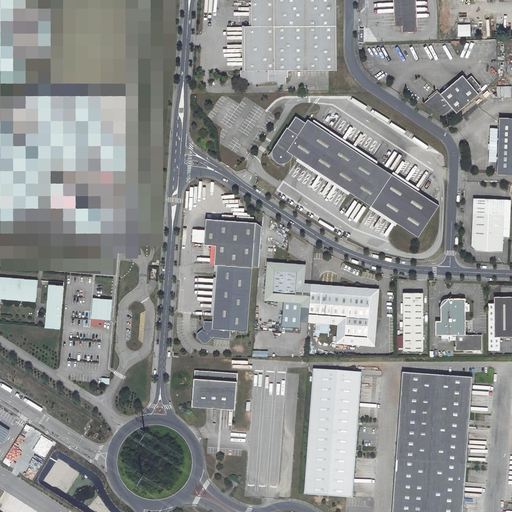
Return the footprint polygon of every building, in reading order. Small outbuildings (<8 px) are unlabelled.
[(252,0),(253,26),(246,26),(246,70),(242,70),(242,76),(241,77),(241,78),(242,80),(243,81),(244,82),(245,82),(253,82),(253,84),(269,81),(278,81),(278,84),(287,84),(287,77),(289,77),(289,70),(338,69),(337,0),(252,0)] [(417,32),(415,0),(394,0),(396,27),(402,26),(402,33),(417,32)] [(470,26),(458,26),(458,37),(471,36),(470,26)] [(439,91),(424,103),(443,116),(453,108),(457,113),(479,94),(463,75),(441,94),(439,91)] [(497,97),(511,97),(511,86),(496,86),(497,97)] [(462,111),(467,117),(493,95),(488,89),(462,111)] [(295,116),(269,157),(283,166),(291,153),(418,236),(439,205),(307,119),(305,122),(295,116)] [(511,117),(500,117),(498,174),(511,174),(511,117)] [(115,240),(101,238),(101,247),(116,249),(141,253),(139,242),(132,186),(123,185),(119,237),(115,240)] [(503,252),(505,215),(506,199),(474,198),(472,246),(476,250),(503,252)] [(215,262),(218,262),(213,319),(204,319),(204,327),(203,328),(202,327),(198,331),(197,334),(203,341),(207,341),(214,335),(230,337),(231,328),(248,329),(253,265),(259,265),(262,224),(256,220),(207,216),(205,242),(217,243),(215,262)] [(304,283),(305,269),(302,269),(303,266),(300,266),(300,264),(287,263),(273,261),(273,264),(270,264),(270,267),(268,266),(265,299),(302,302),(304,283)] [(37,280),(0,276),(0,298),(36,301),(37,280)] [(312,283),(304,283),(302,302),(301,321),(309,321),(312,283)] [(378,289),(312,283),(309,321),(338,324),(337,342),(374,345),(378,289)] [(63,285),(48,284),(44,327),(60,328),(63,285)] [(423,350),(423,292),(403,292),(403,350),(423,350)] [(500,337),(511,336),(511,296),(494,297),(494,302),(488,302),(488,349),(500,349),(500,337)] [(111,299),(93,298),(91,318),(110,319),(111,299)] [(441,307),(441,321),(436,321),(436,335),(456,335),(456,351),(482,351),(482,335),(465,335),(465,298),(450,298),(449,299),(449,298),(441,307)] [(235,372),(192,369),(190,405),(232,408),(235,372)] [(359,372),(311,369),(302,493),(350,497),(359,372)] [(461,511),(472,378),(402,372),(391,511),(461,511)] [(10,428),(0,421),(0,437),(3,440),(10,428)]
